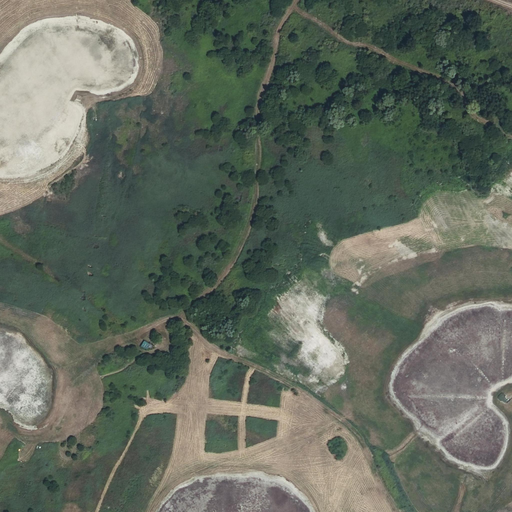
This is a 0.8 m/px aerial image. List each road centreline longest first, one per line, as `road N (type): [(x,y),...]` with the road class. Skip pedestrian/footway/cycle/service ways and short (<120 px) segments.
road 1 (track): [(83,369),(118,339),(178,318),(216,351),(295,386),(358,437),(397,511)]
road 2 (track): [(293,0),(278,24),(254,119),(260,169),(250,224),(226,270),(178,318)]
